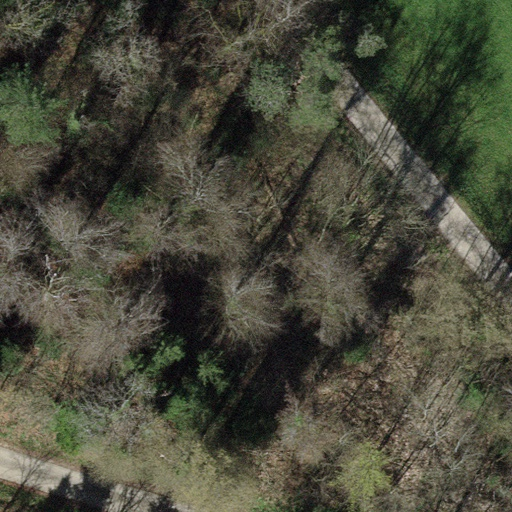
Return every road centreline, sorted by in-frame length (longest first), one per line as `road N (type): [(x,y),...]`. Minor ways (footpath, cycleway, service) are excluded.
road 1 (unclassified): [(511,308),(265,0)]
road 2 (unclassified): [(165,511),(0,460)]
